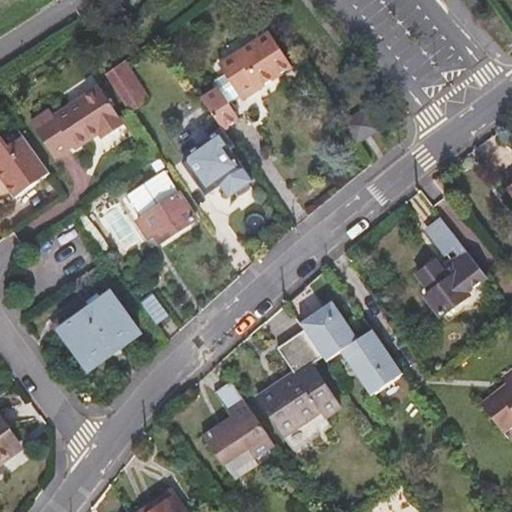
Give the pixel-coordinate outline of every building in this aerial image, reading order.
[(221,89),(204,100),(219,121),(226,131),(241,122),(230,103),(241,96),(244,100),(293,68),(273,36),(222,68),(229,78),(218,85),(221,89)] [(126,62),(115,70),(108,75),(131,111),(146,100),(131,79),(135,76),(126,62)] [(51,111),(34,123),(58,157),(72,147),(76,152),(93,141),(91,139),(100,132),(105,139),(126,125),(100,87),(55,116),(51,111)] [(359,142),(378,129),(368,112),(347,125),(359,142)] [(250,177),(256,173),(226,131),(219,121),(200,136),(205,144),(191,154),(186,146),(177,153),(208,197),(224,186),(232,198),(239,194),(242,197),(254,188),(252,185),(255,182),(250,177)] [(51,174),(24,137),(7,148),(1,138),(0,138),(0,176),(15,197),(51,174)] [(160,207),(151,213),(142,219),(138,221),(149,240),(156,235),(161,244),(197,220),(165,171),(145,185),(160,207)] [(151,213),(160,207),(145,185),(127,197),(142,219),(151,213)] [(461,243),(442,219),(429,230),(448,254),(461,243)] [(469,292),(488,277),(469,252),(445,272),(438,262),(419,276),(432,294),(427,298),(441,317),(471,295),(469,292)] [(143,303),(159,325),(172,316),(157,294),(143,303)] [(80,302),(60,316),(67,327),(61,332),(89,372),(139,334),(111,295),(88,312),(80,302)] [(334,301),(302,323),(308,331),(333,368),(334,370),(349,360),(380,404),(411,381),(380,338),(366,348),(361,339),(334,301)] [(374,330),(361,339),(366,348),(380,338),(374,330)] [(333,368),(308,331),(281,349),(298,376),(262,401),(286,437),(323,413),(329,420),(346,408),(323,375),(333,368)] [(277,448),(233,382),(218,394),(233,417),(204,437),(224,468),(226,467),(235,481),(260,466),(257,461),(277,448)] [(505,395),(487,408),(511,439),(511,399),(510,401),(505,395)] [(0,466),(11,458),(6,451),(17,442),(0,418),(0,466)] [(6,451),(11,458),(23,450),(17,442),(6,451)] [(185,511),(172,493),(144,511),(185,511)]
